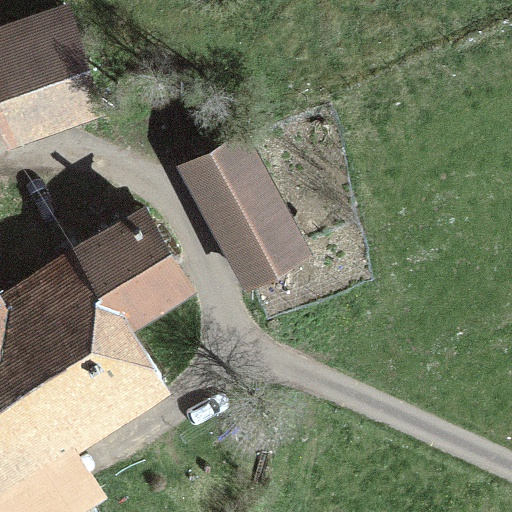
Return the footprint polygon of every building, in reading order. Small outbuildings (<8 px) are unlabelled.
[(0,25),(0,131),(0,132),(7,150),(105,114),(63,2),(0,25)] [(248,133),(180,169),(246,291),(314,254),(248,133)] [(141,204),(82,239),(137,329),(196,293),(141,204)] [(0,421),(51,447),(91,511),(111,499),(84,454),(177,397),(137,329),(82,239),(0,288),(0,421)] [(0,511),(90,511),(91,511),(51,447),(0,421),(0,511)]
